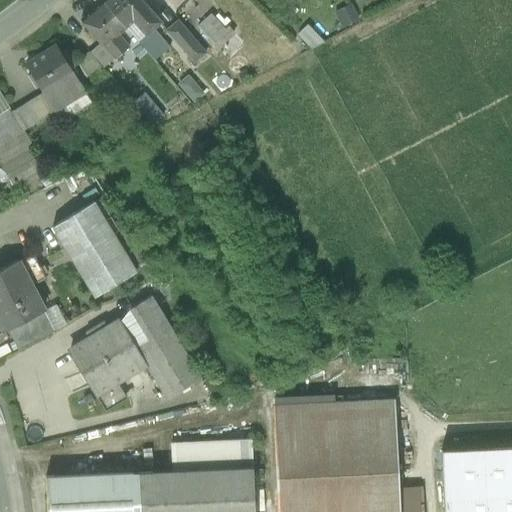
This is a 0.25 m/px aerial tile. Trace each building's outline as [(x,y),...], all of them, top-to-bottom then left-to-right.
[(160,22),(140,0),(102,0),(102,1),(126,28),(127,29),(134,22),(146,35),(160,22)] [(126,28),(102,1),(80,20),(100,43),(104,47),(118,35),(126,28)] [(202,17),(188,2),(181,9),(195,23),(202,17)] [(225,31),(211,15),(198,27),(218,49),(234,34),(228,28),(225,31)] [(191,39),(178,23),(170,29),(183,44),(184,45),(191,39)] [(322,43),(306,28),(299,36),(313,48),(322,43)] [(154,31),(140,44),(153,59),(167,46),(154,31)] [(118,35),(104,47),(114,58),(115,60),(129,48),(118,35)] [(205,54),(191,39),(184,45),(183,44),(180,46),(195,63),(205,54)] [(104,47),(100,43),(89,53),(102,68),(114,58),(104,47)] [(153,60),(140,44),(125,57),(139,72),(153,60)] [(57,46),(26,65),(54,112),(85,93),(57,46)] [(91,78),(102,69),(89,53),(78,62),(91,78)] [(85,93),(54,112),(64,128),(95,109),(85,93)] [(50,114),(39,96),(27,103),(38,122),(50,114)] [(27,103),(12,112),(23,131),(38,122),(27,103)] [(12,112),(10,109),(5,112),(18,135),(23,132),(23,131),(12,112)] [(5,112),(0,115),(0,145),(18,135),(5,112)] [(30,144),(23,132),(18,135),(0,145),(0,150),(3,154),(21,143),(23,147),(30,144)] [(30,144),(23,147),(21,143),(3,154),(0,150),(0,162),(2,166),(28,151),(33,148),(30,143),(30,144)] [(2,166),(1,166),(0,170),(0,182),(5,192),(18,195),(45,179),(28,151),(2,166)] [(136,272),(94,203),(53,228),(94,297),(136,272)] [(47,279),(34,255),(19,263),(31,287),(47,279)] [(17,261),(0,269),(0,320),(5,331),(8,330),(35,315),(44,311),(31,287),(19,263),(17,261)] [(200,379),(151,296),(131,309),(149,339),(136,347),(146,364),(167,399),(200,379)] [(44,311),(35,315),(46,336),(67,325),(56,305),(44,311)] [(35,315),(8,330),(19,350),(46,336),(35,315)] [(120,320),(108,327),(104,321),(85,332),(89,339),(70,350),(92,387),(113,374),(117,382),(146,364),(136,347),(120,320)] [(399,511),(394,399),(273,405),(278,511),(399,511)] [(251,439),(170,443),(172,471),(133,473),(133,472),(45,477),(46,511),(254,511),(252,468),(252,467),(251,439)] [(511,511),(511,446),(441,450),(443,511),(511,511)]
